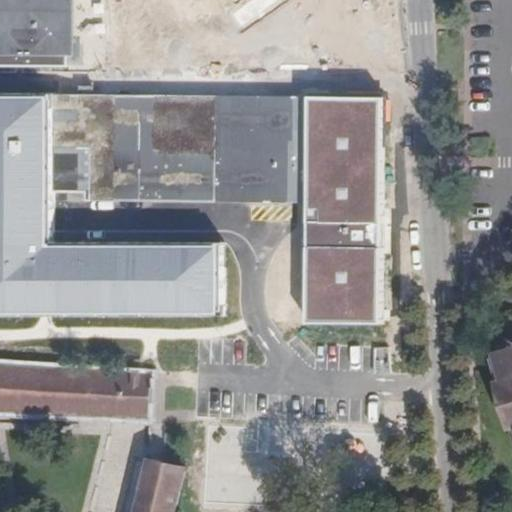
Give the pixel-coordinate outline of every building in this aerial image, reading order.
[(0,0),(0,54),(68,55),(75,55),(74,0),(0,0)] [(0,66),(33,66),(68,66),(68,55),(0,54),(0,66)] [(0,314),(224,315),(224,244),(53,244),(53,95),(0,95),(0,314)] [(309,323),(389,323),(389,97),(308,97),(309,221),(309,323)] [(97,109),(97,99),(56,99),(57,191),(89,191),(89,200),(142,200),(217,200),(217,204),(270,203),(271,112),(247,111),(223,111),(149,110),(123,109),(97,109)] [(270,203),(299,203),(299,102),(97,99),(97,109),(123,109),(149,110),(223,111),(247,111),(271,112),(270,203)] [(511,346),(496,351),(498,356),(504,379),(511,405),(511,346)] [(504,379),(498,356),(492,358),(499,381),(504,379)] [(151,378),(0,366),(0,408),(150,419),(151,378)] [(511,405),(504,379),(499,381),(495,382),(509,426),(511,425),(511,405)] [(136,511),(176,511),(187,468),(149,458),(136,511)]
